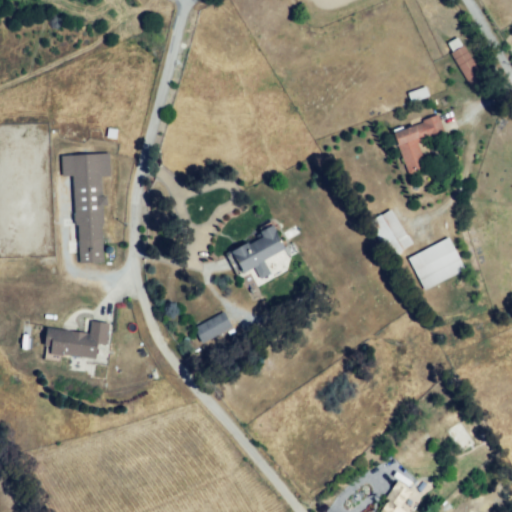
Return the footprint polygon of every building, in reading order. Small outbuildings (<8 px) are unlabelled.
[(460,46),(456,37),(446,42),(450,50),(460,46)] [(450,56),(462,48),(486,85),(474,92),(450,56)] [(416,148),(444,138),(437,118),(392,133),(408,178),(425,172),(416,148)] [(57,158),(109,156),(109,178),(100,179),(103,265),(75,266),(72,175),(58,176),(57,158)] [(388,209),(411,244),(393,256),(370,220),(388,209)] [(249,251),(263,244),(258,234),(269,228),(281,250),(265,258),(274,275),(261,281),(255,271),(244,276),(231,252),(245,245),(249,251)] [(408,262),(445,238),(464,267),(427,291),(408,262)] [(203,345),(196,334),(221,318),(228,329),(203,345)] [(109,324),(106,347),(98,346),(96,362),(45,356),(49,330),(89,336),(91,321),(109,324)] [(460,426),(473,445),(460,453),(448,434),(460,426)] [(379,511),(389,498),(410,511),(379,511)]
